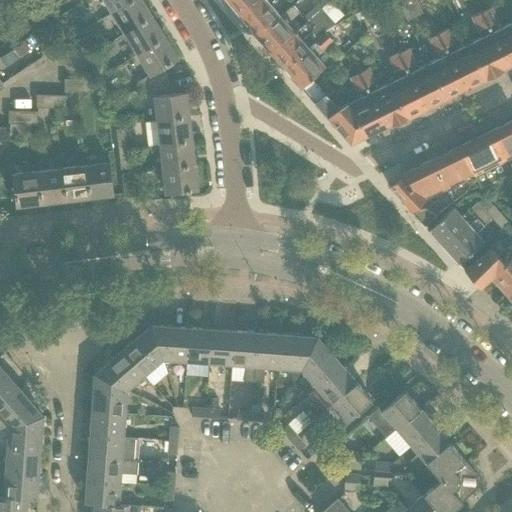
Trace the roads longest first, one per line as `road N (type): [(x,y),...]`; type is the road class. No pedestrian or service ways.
road 1 (tertiary): [(511,406),(464,353),(405,310),(306,265),(238,251)]
road 2 (residential): [(226,105),(252,109),(359,168),(511,93)]
road 3 (tertiary): [(0,271),(238,251)]
road 4 (residential): [(55,511),(65,363)]
road 5 (residential): [(238,251),(226,105)]
